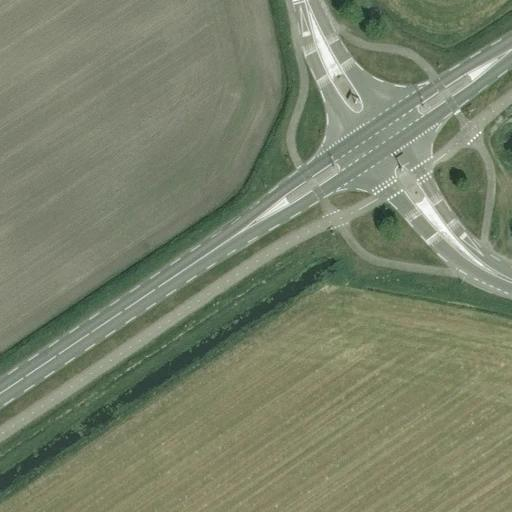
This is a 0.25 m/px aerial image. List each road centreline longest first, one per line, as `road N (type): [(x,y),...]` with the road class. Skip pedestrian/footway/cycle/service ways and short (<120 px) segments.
road 1 (secondary): [(237,235),(0,392)]
road 2 (unclassified): [(368,163),(420,226),(463,262),(511,284)]
road 3 (unclassified): [(511,283),(441,212),(399,142)]
road 4 (unclassified): [(300,0),(313,67),(354,141)]
road 5 (secondary): [(354,141),(282,191),(237,235)]
road 6 (secondary): [(237,235),(368,163)]
road 7 (unclassified): [(386,119),(300,0)]
road 8 (secondary): [(511,48),(462,69),(386,119)]
road 9 (secondary): [(399,142),(511,55)]
